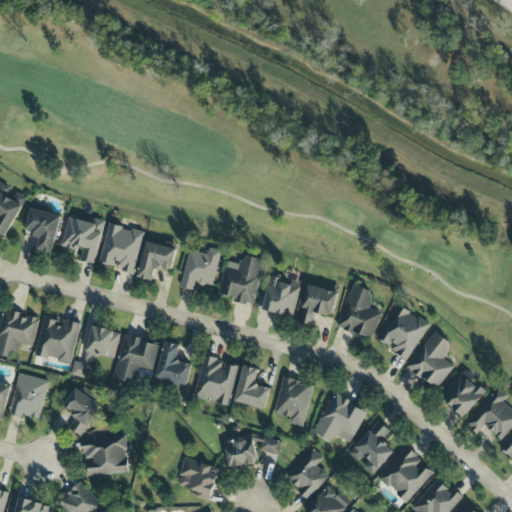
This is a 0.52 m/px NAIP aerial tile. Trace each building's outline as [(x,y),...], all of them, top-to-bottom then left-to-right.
[(26,197),(0,184),(0,234),(7,238),(26,197)] [(40,237),(37,251),(53,254),(62,216),(31,209),(25,234),(40,237)] [(94,265),(105,225),(69,215),(61,246),(83,251),(80,261),(94,265)] [(135,274),(145,233),(109,224),(99,265),(135,274)] [(138,278),(153,281),(156,268),(173,271),(178,249),(146,242),(138,278)] [(221,251),(209,248),(208,254),(188,250),(182,288),(194,290),(195,283),(214,287),(221,251)] [(219,297),(256,304),(264,259),(244,255),(242,265),(226,262),(219,297)] [(259,309),(293,317),(302,282),(292,279),(291,286),(279,283),(280,278),(267,275),(259,309)] [(338,328),(372,339),(381,313),(369,309),(374,292),(352,285),(338,328)] [(314,326),(316,314),(334,317),(338,291),(306,286),(301,323),(314,326)] [(430,324),(397,305),(377,342),(409,360),(430,324)] [(0,322),(0,355),(15,359),(18,344),(33,347),(39,318),(3,310),(0,322)] [(80,324),(44,317),(36,357),(72,364),(80,324)] [(114,359),(120,333),(92,326),(84,364),(74,362),(71,375),(89,380),(95,355),(114,359)] [(438,389),(454,366),(443,359),(453,343),(433,331),(408,370),(438,389)] [(114,379),(135,384),(139,368),(154,371),(160,344),(124,336),(114,379)] [(192,365),(178,362),(181,345),(164,342),(156,379),(187,386),(192,365)] [(194,399),(207,402),(207,401),(230,406),(239,367),(222,364),(223,360),(203,356),(194,399)] [(259,370),(243,366),(235,403),(266,409),(270,389),(256,386),(259,370)] [(462,417),(487,392),(465,370),(440,396),(462,417)] [(49,381),(19,374),(9,416),(22,419),(23,416),(40,420),(49,381)] [(274,414),(290,418),(289,424),(303,427),(314,385),(283,378),(274,414)] [(0,421),(3,422),(11,386),(0,383),(0,421)] [(64,406),(76,414),(67,428),(81,437),(101,406),(93,401),(96,395),(86,388),(83,393),(76,388),(64,406)] [(500,440),(511,428),(511,409),(503,401),(508,397),(500,389),(466,423),(477,434),(485,425),(500,440)] [(332,443),(336,436),(350,444),(368,412),(335,394),(314,433),(332,443)] [(390,432),(379,421),(349,454),(361,465),(361,466),(372,476),(394,452),(382,441),(390,432)] [(511,434),(499,450),(511,460),(511,434)] [(224,440),(229,468),(258,463),(253,435),(224,440)] [(86,476),(128,474),(126,436),(84,438),(86,476)] [(261,452),(279,455),(282,441),(263,438),(261,452)] [(434,473),(408,448),(379,478),(405,504),(434,473)] [(308,499),(329,477),(317,465),(323,459),(313,449),(286,478),(308,499)] [(195,498),(210,502),(220,469),(185,458),(177,486),(197,491),(195,498)] [(417,511),(449,511),(463,497),(453,488),(450,492),(438,480),(413,507),(417,511)] [(58,505),(64,511),(101,511),(105,509),(81,483),(58,505)] [(342,511),(349,505),(328,486),(304,511),(342,511)] [(0,511),(3,511),(9,493),(0,490),(0,511)] [(15,511),(47,511),(48,504),(13,498),(11,511),(15,511)] [(459,511),(477,511),(466,503),(459,511)]
